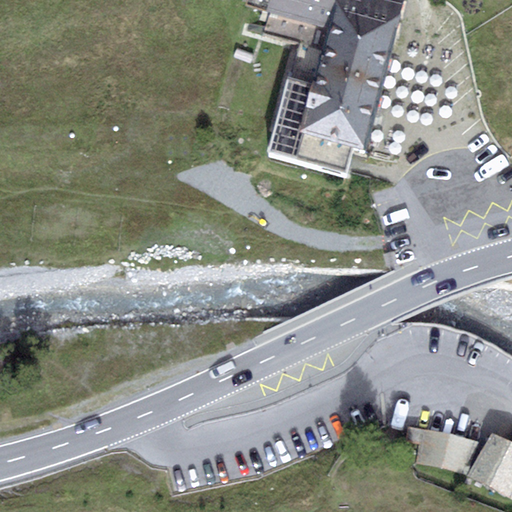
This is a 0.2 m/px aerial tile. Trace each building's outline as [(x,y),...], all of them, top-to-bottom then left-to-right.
[(313,82),(301,131),(352,146),(365,147),(392,46),(404,0),(271,0),(269,11),(328,27),(315,76),(313,82)] [(328,27),(269,11),(264,30),(301,40),(293,70),(315,76),(328,27)] [(301,131),(313,82),(292,76),(287,75),(268,147),(346,168),(352,146),(301,131)] [(476,442),(409,429),(406,440),(422,443),(418,462),(460,472),(476,442)] [(511,440),(509,439),(492,432),(485,444),(467,474),(511,498),(511,440)]
